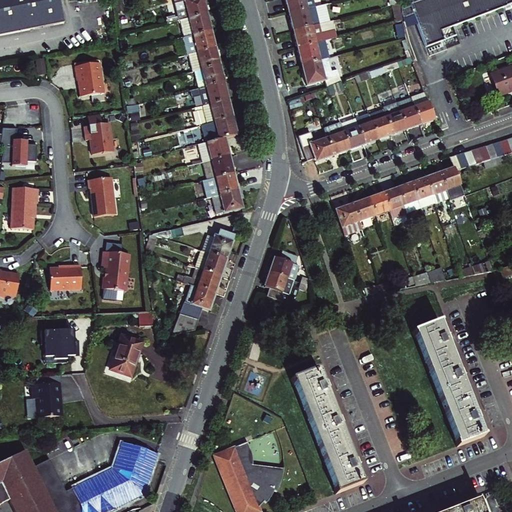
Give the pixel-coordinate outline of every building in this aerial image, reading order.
[(0,0),(0,35),(63,23),(58,0),(0,0)] [(173,20),(179,19),(206,12),(202,0),(174,0),(177,13),(174,14),(173,13),(166,15),(167,21),(173,20)] [(283,0),(286,11),(296,8),(311,4),(310,0),(283,0)] [(333,6),(331,0),(326,0),(325,0),(319,2),(320,9),(333,6)] [(401,11),(413,7),(411,0),(399,0),(400,1),(401,11)] [(444,33),(441,24),(450,21),(511,0),(411,0),(413,7),(425,40),(444,33)] [(286,11),(290,28),(316,21),(311,4),(296,8),(286,11)] [(206,12),(179,19),(183,36),(210,29),(206,12)] [(294,44),(321,38),(327,36),(334,34),(329,18),(323,19),(316,21),(290,28),(294,44)] [(210,29),(183,36),(187,53),(215,46),(210,29)] [(342,40),(340,33),(334,34),(335,41),(342,40)] [(335,41),(334,34),(327,36),(329,43),(335,41)] [(406,56),(410,55),(404,36),(400,37),(406,56)] [(325,56),(321,38),(294,44),(299,62),(325,56)] [(220,63),(215,46),(187,53),(191,70),(194,70),(201,68),(220,63)] [(406,56),(395,60),(397,67),(413,61),(410,55),(406,56)] [(321,78),(324,85),(337,80),(335,74),(334,67),(328,69),(325,56),(299,62),(304,83),(321,78)] [(34,57),(27,58),(29,71),(36,70),(34,57)] [(395,60),(380,65),(383,72),(397,67),(395,60)] [(511,60),(488,69),(496,90),(511,84),(511,60)] [(107,92),(103,61),(78,65),(80,79),(82,79),(82,83),(84,95),(107,92)] [(220,63),(201,68),(206,85),(224,81),(220,63)] [(380,65),(367,70),(369,77),(383,72),(380,65)] [(206,85),(201,68),(194,70),(199,87),(206,85)] [(367,70),(353,75),(355,81),(369,77),(367,70)] [(337,80),(324,85),(327,93),(341,88),(338,80),(337,80)] [(229,98),(224,81),(206,85),(199,87),(203,105),(229,98)] [(423,92),(408,97),(417,123),(432,118),(423,92)] [(377,100),(375,95),(369,97),(371,103),(377,100)] [(296,96),(286,100),(287,106),(298,102),(296,96)] [(417,123),(408,97),(394,102),(403,128),(417,123)] [(207,121),(233,115),(229,98),(203,105),(194,107),(198,124),(207,121)] [(403,128),(394,102),(380,107),(389,133),(403,128)] [(389,133),(380,107),(366,112),(375,138),(389,133)] [(361,143),(351,117),(349,109),(335,114),(336,119),(347,148),(361,143)] [(87,116),(89,125),(113,122),(112,112),(87,116)] [(375,138),(366,112),(351,117),(361,143),(375,138)] [(212,139),(226,136),(238,133),(233,115),(207,121),(212,139)] [(347,148),(336,119),(320,124),(321,126),(331,154),(347,148)] [(95,153),(117,151),(113,122),(89,125),(87,125),(89,138),(93,138),(93,139),(95,153)] [(0,149),(1,150),(0,158),(0,159),(10,160),(10,162),(23,163),(23,158),(34,159),(35,142),(24,141),(24,138),(14,137),(15,126),(1,126),(1,132),(0,131),(0,149)] [(313,160),(331,154),(321,126),(305,132),(305,130),(296,133),(304,159),(312,157),(313,160)] [(202,160),(204,159),(230,152),(226,136),(212,139),(198,143),(202,160)] [(509,150),(504,138),(497,140),(502,152),(509,150)] [(502,152),(497,140),(490,142),(495,155),(502,152)] [(495,155),(490,142),(483,144),(487,157),(495,155)] [(487,157),(483,144),(476,147),(480,159),(487,157)] [(480,159),(476,147),(469,148),(473,161),(480,159)] [(469,148),(462,150),(467,163),(473,161),(469,148)] [(462,150),(455,153),(459,165),(467,163),(462,150)] [(209,176),(235,170),(230,152),(204,159),(209,176)] [(459,165),(455,153),(446,155),(450,167),(450,168),(459,165)] [(461,194),(450,168),(450,167),(437,172),(446,196),(447,199),(461,194)] [(239,187),(235,170),(209,176),(213,194),(239,187)] [(446,196),(437,172),(423,177),(432,201),(446,196)] [(117,214),(113,176),(90,179),(91,188),(93,188),(93,191),(96,216),(117,214)] [(432,201),(423,177),(410,181),(418,206),(432,201)] [(418,206),(410,181),(395,186),(404,211),(418,206)] [(11,185),(8,224),(32,226),(34,208),(34,200),(38,200),(38,187),(11,185)] [(395,186),(381,191),(387,209),(390,216),(404,211),(395,186)] [(209,212),(217,211),(244,204),(239,187),(213,194),(206,195),(205,195),(199,197),(200,203),(207,201),(209,212)] [(197,191),(199,197),(205,195),(206,195),(205,189),(197,191)] [(387,209),(381,191),(367,196),(373,213),(387,209)] [(373,213),(367,196),(350,202),(357,220),(373,213)] [(334,208),(343,234),(360,229),(357,220),(350,202),(334,208)] [(187,233),(185,223),(169,227),(171,237),(187,233)] [(214,253),(231,258),(234,250),(240,233),(224,228),(221,235),(214,253)] [(159,233),(155,231),(149,248),(154,250),(159,233)] [(214,253),(221,235),(214,232),(208,250),(214,253)] [(203,241),(196,239),(192,252),(198,254),(203,241)] [(271,268),(295,276),(300,261),(295,259),(297,252),(282,247),(280,254),(276,252),(273,262),(271,268)] [(107,250),(105,265),(110,266),(109,270),(109,274),(107,275),(106,285),(126,288),(129,286),(130,275),(129,275),(132,253),(107,250)] [(209,269),(226,274),(229,267),(231,258),(214,253),(208,250),(202,267),(209,269)] [(470,262),(473,270),(489,267),(486,259),(470,262)] [(470,262),(454,264),(457,273),(473,270),(470,262)] [(438,263),(424,268),(428,279),(442,276),(438,263)] [(52,289),(83,288),(83,264),(74,264),(74,265),(67,266),(52,266),(52,289)] [(507,264),(499,267),(501,273),(509,270),(507,264)] [(202,267),(197,284),(203,286),(209,269),(202,267)] [(295,276),(271,268),(268,277),(266,283),(271,285),(269,293),(284,298),(287,288),(290,289),(295,276)] [(413,280),(413,282),(428,279),(424,268),(410,272),(410,273),(413,280)] [(203,286),(220,292),(223,284),(226,274),(209,269),(203,286)] [(0,296),(11,298),(15,276),(0,274),(0,273),(0,296)] [(191,275),(185,273),(181,286),(187,288),(191,275)] [(378,280),(372,282),(371,280),(363,283),(366,291),(374,289),(381,288),(380,286),(378,280)] [(180,333),(202,329),(209,308),(214,309),(218,299),(220,292),(203,286),(197,284),(180,333)] [(36,309),(30,303),(25,308),(32,314),(36,309)] [(137,311),(138,323),(155,322),(154,310),(137,311)] [(460,372),(457,373),(446,345),(449,344),(447,338),(444,338),(438,323),(414,332),(457,445),(481,436),(481,435),(476,422),(479,421),(476,414),(473,415),(460,379),(463,378),(460,372)] [(73,329),(40,330),(40,345),(44,345),(47,345),(47,354),(53,354),(53,364),(66,363),(66,357),(66,354),(74,354),(74,347),(78,346),(78,340),(74,340),(73,329)] [(144,340),(138,338),(123,332),(115,355),(111,366),(132,373),(144,340)] [(47,345),(44,345),(44,350),(44,364),(53,364),(53,354),(47,354),(47,345)] [(79,357),(78,346),(74,347),(74,354),(66,354),(66,357),(71,357),(79,357)] [(352,463),(338,426),(341,425),(338,418),(336,419),(325,391),(327,390),(325,383),(322,384),(317,369),(292,378),(336,491),(360,482),(359,481),(354,468),(357,467),(355,462),(352,463)] [(58,394),(57,381),(30,383),(31,396),(34,396),(35,416),(59,414),(58,401),(57,400),(56,397),(56,394),(58,394)] [(238,452),(219,459),(235,505),(241,503),(244,510),(252,507),(255,510),(261,506),(266,499),(269,502),(273,496),(277,490),(279,491),(283,485),(286,476),(254,471),(255,463),(256,457),(256,455),(250,440),(236,446),(238,452)] [(109,511),(145,496),(159,454),(124,442),(115,467),(68,490),(53,459),(36,466),(28,451),(0,463),(0,504),(11,500),(16,511),(109,511)] [(216,452),(219,459),(238,452),(236,446),(216,452)] [(287,468),(255,463),(254,471),(286,476),(287,468)] [(493,511),(491,506),(488,497),(477,501),(480,511),(493,511)] [(480,511),(477,501),(458,508),(457,506),(457,505),(451,506),(452,510),(447,511),(480,511)] [(241,503),(235,505),(237,511),(260,511),(263,511),(261,506),(255,510),(252,507),(244,510),(241,503)]
